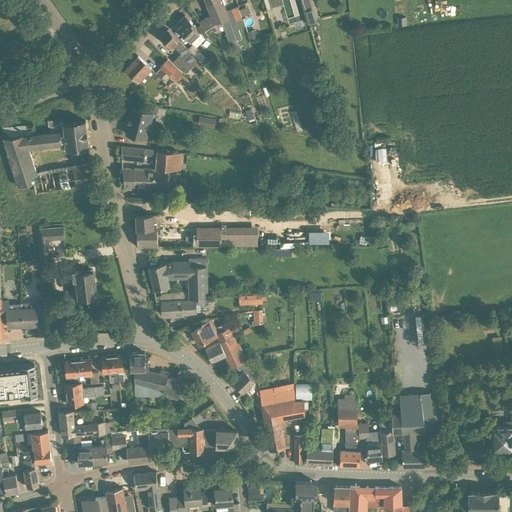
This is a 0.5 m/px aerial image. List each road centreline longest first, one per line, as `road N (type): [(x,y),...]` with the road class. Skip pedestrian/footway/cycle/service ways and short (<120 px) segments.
road 1 (track): [(511,200),(329,214),(302,224),(185,218),(159,206),(116,209)]
road 2 (unclassified): [(144,341),(88,77)]
road 3 (tertiary): [(511,476),(299,472),(262,456)]
road 4 (residential): [(61,484),(122,467),(240,458)]
road 5 (tertiary): [(262,456),(210,381),(175,350),(144,341)]
road 6 (residential): [(61,484),(46,348)]
